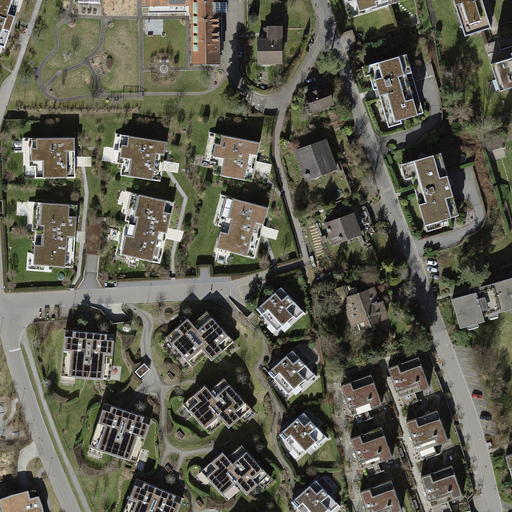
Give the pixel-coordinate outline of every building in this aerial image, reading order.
[(0,0),(0,43),(5,46),(13,21),(20,0),(0,0)] [(219,0),(142,0),(143,11),(188,10),(189,65),(221,64),(219,0)] [(341,0),(344,9),(372,0),(341,0)] [(481,0),(452,0),(465,42),(491,34),(481,0)] [(281,29),(264,29),(265,42),(254,43),(255,66),(282,65),(281,29)] [(404,57),(367,70),(387,128),(424,115),(404,57)] [(511,58),(487,66),(496,94),(511,89),(511,58)] [(323,90),(302,99),(310,116),(331,107),(323,90)] [(170,143),(123,136),(118,165),(125,166),(123,178),(164,184),(166,168),(170,143)] [(217,164),(215,174),(253,182),(256,167),(261,145),(217,136),(211,162),(217,164)] [(76,139),(28,140),(29,182),(77,181),(76,139)] [(331,140),(298,151),(309,183),(341,172),(331,140)] [(438,154),(401,166),(421,224),(458,212),(438,154)] [(176,205),(133,194),(126,222),(132,223),(124,256),(160,265),(168,233),(176,205)] [(224,228),(218,248),(256,260),(264,235),(272,210),(229,196),(219,227),(224,228)] [(77,207),(35,204),(33,233),(40,234),(38,265),(72,268),(74,236),(77,207)] [(359,215),(328,226),(336,248),(367,236),(359,215)] [(479,294),(457,300),(465,329),(492,322),(490,316),(511,310),(511,279),(477,289),(479,294)] [(297,305),(279,286),(264,301),(255,309),(269,323),(271,321),(278,328),(292,315),(289,312),(297,305)] [(377,290),(351,301),(362,328),(389,317),(377,290)] [(232,340),(204,309),(184,328),(180,323),(164,337),(191,366),(204,354),(210,360),(232,340)] [(64,329),(59,374),(76,376),(109,379),(113,334),(91,331),(64,329)] [(308,368),(290,349),(274,365),(267,371),(281,386),(283,384),(289,391),(302,378),(300,376),(308,368)] [(402,365),(392,368),(402,397),(433,386),(422,357),(402,365)] [(143,362),(134,371),(140,378),(150,369),(143,362)] [(252,407),(224,377),(210,389),(205,383),(201,387),(182,405),(210,434),(223,422),(229,428),(252,407)] [(354,384),(343,387),(351,410),(372,403),(375,410),(385,407),(377,382),(356,389),(354,384)] [(103,403),(88,446),(135,462),(150,419),(103,403)] [(442,411),(409,424),(420,453),(453,440),(442,411)] [(319,430),(302,412),(287,426),(278,433),(292,448),(293,447),(300,454),(314,441),(311,437),(319,430)] [(385,429),(354,440),(364,469),(396,458),(385,429)] [(218,454),(200,470),(228,501),(241,489),(246,494),(269,474),(242,443),(228,456),(223,450),(218,454)] [(456,469),(424,479),(433,506),(465,497),(456,469)] [(299,493),(290,501),(300,511),(322,511),(326,509),(324,506),(332,498),(313,478),(299,493)] [(135,479),(121,511),(175,511),(181,497),(157,488),(135,479)] [(404,511),(394,482),(363,493),(369,511),(404,511)] [(0,511),(44,511),(44,509),(43,505),(35,488),(29,489),(0,496),(0,511)]
